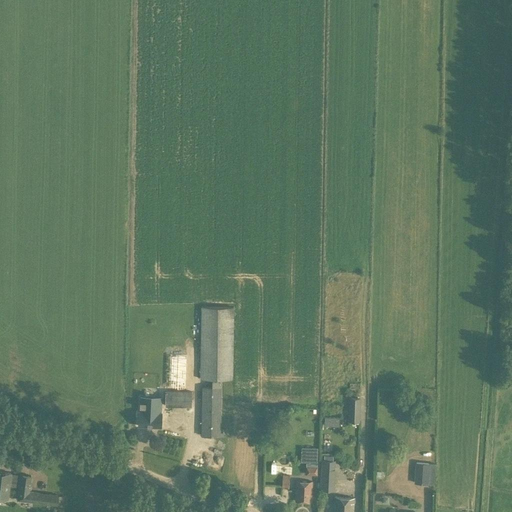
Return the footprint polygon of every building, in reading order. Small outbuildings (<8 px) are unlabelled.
[(230,300),(205,300),(205,306),(201,306),(200,378),(212,379),(211,387),(202,387),(201,436),(224,436),(224,432),(221,432),(222,379),(232,379),(233,307),(230,307),(230,300)] [(165,407),(192,407),(192,391),(165,391),(165,407)] [(138,425),(160,426),(161,412),(160,412),(161,399),(140,398),(139,411),(138,411),(138,425)] [(360,422),(361,398),(349,398),(348,422),(360,422)] [(324,426),(338,426),(339,418),(325,417),(324,426)] [(309,448),(309,462),(317,462),(317,448),(309,448)] [(321,460),(321,468),(335,468),(335,460),(333,460),(324,460),(321,460)] [(416,462),(414,483),(434,484),(436,464),(416,462)] [(306,463),(306,475),(317,475),(318,463),(306,463)] [(0,471),(0,497),(7,498),(9,486),(19,487),(17,501),(58,506),(59,495),(30,491),(32,476),(20,474),(20,475),(10,474),(11,473),(0,471)] [(282,487),(289,488),(290,475),(283,475),(282,487)] [(296,480),(295,501),(311,501),(312,481),(296,480)] [(333,511),(353,511),(354,498),(334,496),(333,511)]
